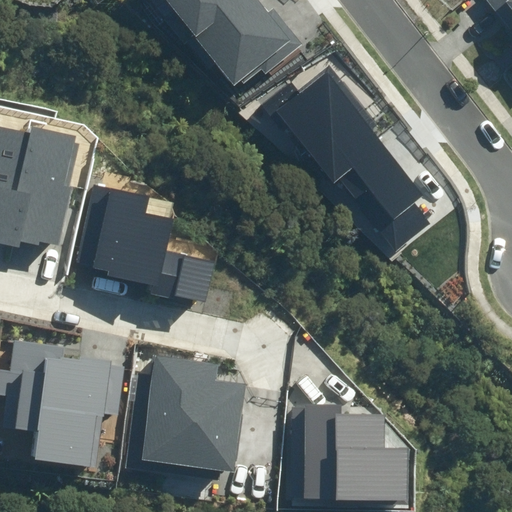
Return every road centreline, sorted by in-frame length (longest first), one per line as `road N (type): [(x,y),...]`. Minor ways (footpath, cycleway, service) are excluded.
road 1 (residential): [(254,343),(0,287)]
road 2 (residential): [(511,190),(371,0)]
